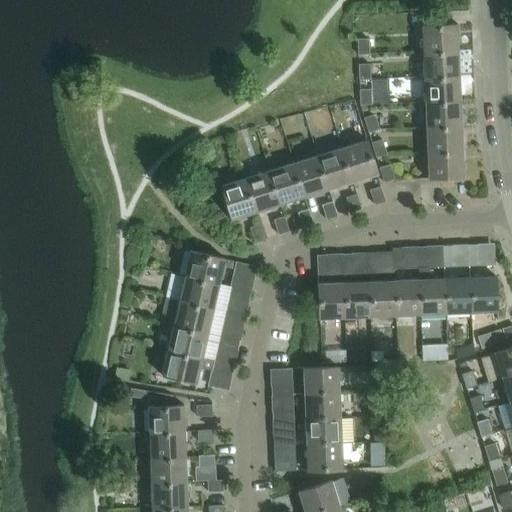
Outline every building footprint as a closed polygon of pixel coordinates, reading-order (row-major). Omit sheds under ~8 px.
[(422,52),(458,51),(457,25),(421,26),(422,52)] [(358,40),(358,55),(369,55),(369,40),(358,40)] [(423,78),(459,76),(458,51),(422,52),(423,78)] [(369,65),(358,65),(358,81),(369,80),(369,65)] [(424,103),(460,101),(459,76),(423,78),(424,103)] [(369,90),(359,90),(358,90),(358,105),(369,105),(369,90)] [(426,128),(461,126),(460,101),(424,103),(426,128)] [(373,115),(363,118),(362,118),(367,133),(378,129),(373,115)] [(427,153),(463,151),(461,126),(426,128),(427,153)] [(352,182),(377,174),(366,140),(341,148),(352,182)] [(381,140),(372,143),(370,143),(375,158),(386,154),(381,140)] [(341,148),(317,156),(328,190),(352,182),(341,148)] [(427,153),(428,179),(428,180),(464,178),(463,151),(427,153)] [(317,156),(293,163),(304,197),(328,190),(317,156)] [(293,163),(269,171),(280,205),(304,197),(293,163)] [(389,164),(380,167),(379,168),(383,182),(394,179),(389,164)] [(269,171),(245,178),(255,213),(280,205),(269,171)] [(255,213),(245,178),(220,186),(230,220),(255,213)] [(374,204),(384,201),(380,188),(369,191),(374,204)] [(349,212),(360,209),(356,195),(345,198),(349,212)] [(326,220),(336,217),(332,203),(321,206),(326,220)] [(302,227),(312,224),(308,210),(297,213),(302,227)] [(277,235),(288,232),(284,218),(273,221),(277,235)] [(254,243),(264,239),(260,225),(249,229),(254,243)] [(156,246),(158,237),(150,236),(148,244),(156,246)] [(467,245),(468,266),(477,266),(476,244),(467,245)] [(442,246),(443,267),(453,267),(452,245),(442,246)] [(417,247),(418,272),(419,280),(420,316),(445,315),(444,279),(430,280),(429,269),(427,269),(426,247),(417,247)] [(392,249),(393,270),(402,269),(401,248),(392,249)] [(188,251),(183,277),(218,284),(223,259),(188,251)] [(376,253),(367,253),(368,274),(377,274),(376,253)] [(351,254),(342,255),(343,275),(352,275),(351,254)] [(316,256),(317,277),(327,276),(326,255),(316,256)] [(232,271),(253,276),(255,266),(234,262),(232,271)] [(183,277),(177,301),(212,309),(218,284),(183,277)] [(469,278),(470,314),(496,313),(495,277),(469,278)] [(470,314),(469,278),(444,279),(445,315),(470,314)] [(420,316),(419,280),(393,281),(395,317),(420,316)] [(395,317),(393,281),(368,282),(370,318),(395,317)] [(370,318),(368,282),(343,283),(345,319),(370,318)] [(345,319),(343,283),(317,284),(319,320),(345,319)] [(227,296),(247,301),(249,291),(229,287),(227,296)] [(177,301),(172,326),(207,334),(212,309),(177,301)] [(221,320),(242,325),(244,316),(223,311),(221,320)] [(172,326),(166,351),(201,358),(207,334),(172,326)] [(477,337),(481,349),(504,342),(500,330),(477,337)] [(216,345),(236,350),(238,340),(218,336),(216,345)] [(366,344),(350,345),(351,363),(367,363),(366,344)] [(449,344),(427,345),(428,357),(450,356),(449,344)] [(474,355),(473,348),(464,350),(465,357),(474,355)] [(511,348),(493,354),(501,379),(511,375),(511,348)] [(211,370),(231,374),(233,365),(212,361),(201,358),(166,351),(161,376),(196,384),(199,369),(211,371),(211,370)] [(372,362),(383,362),(382,352),(372,352),(372,362)] [(382,362),(383,367),(383,378),(406,377),(406,361),(382,362)] [(303,368),(304,395),(340,394),(339,367),(303,368)] [(131,371),(117,368),(116,370),(115,380),(129,382),(131,371)] [(461,375),(466,390),(477,386),(472,372),(461,375)] [(511,401),(511,375),(501,379),(509,403),(511,401)] [(292,386),(271,387),(272,396),(293,395),(292,386)] [(172,396),(147,392),(148,408),(173,406),(172,396)] [(305,420),(341,419),(340,394),(304,395),(305,420)] [(480,396),(469,399),(474,414),(484,411),(480,396)] [(148,434),(184,432),(183,406),(173,406),(148,408),(147,408),(148,434)] [(196,417),(211,417),(211,406),(196,406),(196,417)] [(272,412),(273,421),(294,421),(293,411),(272,412)] [(341,419),(305,420),(306,445),(342,444),(341,419)] [(487,420),(477,423),(481,438),(492,435),(487,420)] [(197,442),(212,442),(212,431),(197,431),(197,442)] [(184,432),(148,434),(149,459),(185,457),(184,432)] [(273,437),(274,447),(295,446),(294,436),(273,437)] [(385,466),(385,443),(370,443),(370,466),(385,466)] [(306,445),(307,471),(342,470),(342,444),(306,445)] [(489,462),(499,459),(495,444),(484,447),(489,462)] [(198,467),(214,467),(213,456),(198,456),(198,467)] [(185,457),(149,459),(150,484),(186,482),(185,457)] [(295,462),(274,463),(275,472),(296,471),(295,462)] [(492,471),(496,486),(507,483),(502,468),(492,471)] [(223,480),(215,481),(207,481),(207,492),(223,492),(223,480)] [(297,491),(303,511),(319,511),(340,506),(332,481),(297,491)] [(186,482),(150,484),(151,509),(187,508),(186,482)] [(511,491),(510,492),(499,495),(504,510),(511,507),(511,491)]
